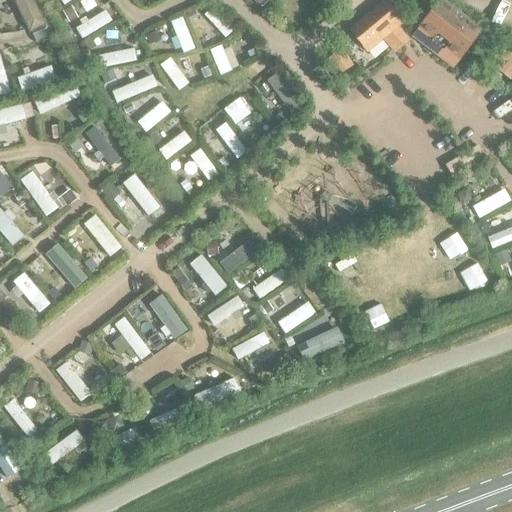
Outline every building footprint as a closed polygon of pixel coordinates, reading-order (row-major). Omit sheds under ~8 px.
[(43,25),(31,0),(15,0),(24,18),(19,21),(23,30),(28,27),(30,31),(43,25)] [(252,0),(261,8),(268,0),(252,0)] [(388,0),(381,0),(350,26),(370,50),(382,40),(391,50),(406,37),(398,27),(406,21),(399,12),(388,0)] [(425,0),(421,0),(415,8),(423,14),(430,4),(425,0)] [(439,0),(418,28),(459,61),(481,32),(440,0),(439,0)] [(71,6),(62,11),(69,24),(78,19),(71,6)] [(217,11),(208,20),(226,41),(236,32),(217,11)] [(82,41),(113,23),(106,12),(89,22),(86,18),(80,22),(82,26),(76,30),(82,41)] [(183,21),(172,26),(183,55),(195,50),(183,21)] [(44,26),(30,32),(35,43),(50,41),(44,26)] [(155,31),(144,36),(148,45),(159,40),(155,31)] [(89,38),(79,45),(85,54),(96,47),(89,38)] [(511,58),(501,49),(493,59),(497,62),(493,68),(503,76),(507,70),(511,74),(511,58)] [(343,50),(324,62),(334,77),(353,65),(343,50)] [(134,51),(99,58),(102,70),(137,63),(134,51)] [(0,55),(0,98),(11,96),(0,55)] [(51,68),(17,81),(22,94),(56,82),(51,68)] [(109,72),(102,76),(107,85),(114,81),(109,72)] [(75,85),(34,104),(41,117),(81,98),(75,85)] [(86,106),(75,113),(81,123),(92,117),(86,106)] [(286,109),(272,119),(278,127),(292,117),(286,109)] [(16,112),(0,116),(0,132),(20,127),(16,112)] [(121,161),(95,129),(86,137),(111,169),(121,161)] [(155,131),(146,139),(152,147),(161,140),(155,131)] [(75,137),(67,144),(75,153),(83,146),(75,137)] [(241,144),(235,148),(241,156),(247,151),(241,144)] [(59,211),(32,174),(20,183),(46,220),(59,211)] [(161,209),(135,177),(123,187),(149,219),(161,209)] [(108,183),(100,193),(111,202),(119,192),(108,183)] [(467,189),(456,196),(462,206),(473,199),(467,189)] [(68,190),(58,197),(66,207),(72,202),(75,200),(68,190)] [(511,201),(507,193),(478,207),(484,219),(511,204),(511,201)] [(6,202),(0,206),(0,209),(3,214),(10,208),(6,202)] [(114,240),(93,213),(83,221),(104,248),(114,240)] [(0,214),(0,238),(10,250),(21,240),(9,226),(14,222),(7,214),(3,218),(0,214)] [(483,221),(472,226),(477,236),(487,231),(483,221)] [(494,251),(511,244),(511,230),(504,234),(502,229),(492,233),(494,238),(490,239),(494,251)] [(81,267),(59,242),(49,250),(62,265),(54,271),(63,282),(81,267)] [(214,242),(203,244),(206,256),(217,254),(214,242)] [(260,251),(253,242),(225,263),(233,273),(260,251)] [(504,249),(494,254),(499,265),(510,260),(504,249)] [(99,251),(88,259),(94,267),(105,259),(99,251)] [(226,290),(200,257),(190,264),(205,283),(202,285),(206,291),(209,288),(217,297),(226,290)] [(240,271),(230,278),(238,290),(248,282),(240,271)] [(282,272),(253,292),(260,302),(289,282),(282,272)] [(40,315),(49,307),(24,277),(14,285),(30,304),(26,307),(32,314),(36,311),(40,315)] [(183,277),(176,282),(183,291),(190,286),(183,277)] [(51,287),(45,292),(52,301),(58,296),(51,287)] [(200,299),(194,304),(199,311),(205,307),(200,299)] [(207,318),(214,329),(245,309),(238,299),(207,318)] [(186,331),(163,301),(154,308),(176,339),(186,331)] [(266,301),(259,306),(265,315),(272,310),(266,301)] [(309,306),(279,326),(286,336),(316,316),(309,306)] [(254,316),(247,320),(252,330),(259,326),(254,316)] [(151,356),(125,320),(115,328),(141,363),(151,356)] [(340,345),(334,332),(303,349),(309,361),(340,345)] [(156,333),(147,339),(156,351),(165,345),(156,333)] [(232,352),(238,363),(270,346),(264,336),(232,352)] [(82,342),(77,352),(89,357),(93,346),(82,342)] [(286,354),(276,359),(282,371),(288,374),(295,371),(286,354)] [(302,354),(294,358),(298,366),(306,361),(302,354)] [(120,364),(110,371),(117,379),(126,372),(120,364)] [(67,365),(56,373),(81,405),(92,397),(67,365)] [(188,378),(180,382),(185,392),(194,388),(188,378)] [(28,380),(23,393),(36,397),(40,384),(28,380)] [(200,413),(241,395),(235,381),(194,399),(200,413)] [(37,432),(14,402),(4,410),(27,439),(37,432)] [(149,403),(141,407),(143,413),(152,408),(149,403)] [(151,435),(182,421),(176,410),(146,424),(151,435)] [(105,460),(140,442),(134,430),(99,448),(105,460)] [(44,457),(52,468),(75,452),(78,457),(84,453),(81,448),(86,444),(78,433),(44,457)] [(39,442),(31,449),(36,456),(45,450),(39,442)]
